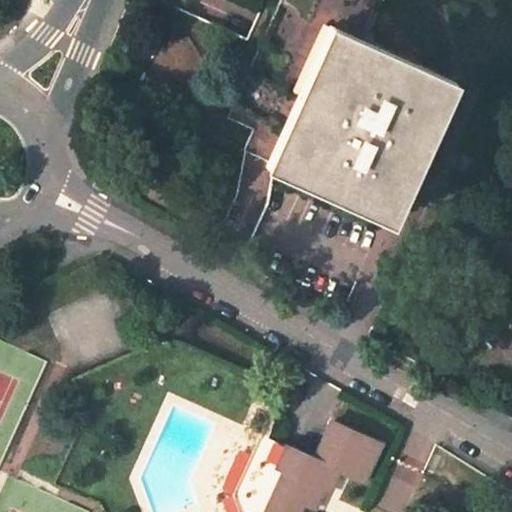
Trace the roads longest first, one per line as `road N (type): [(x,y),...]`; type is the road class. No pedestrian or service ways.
road 1 (unclassified): [(112,224),(511,449)]
road 2 (secondary): [(45,129),(89,0)]
